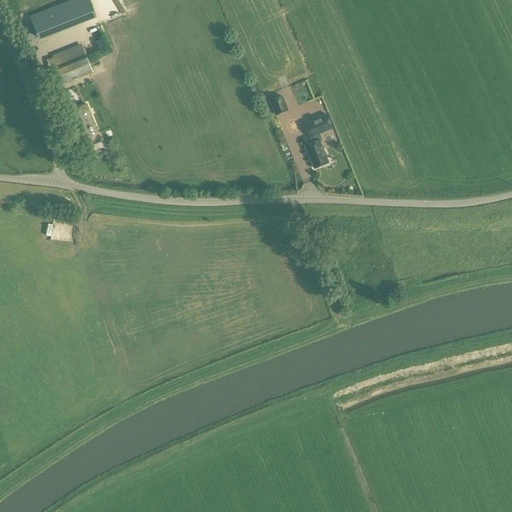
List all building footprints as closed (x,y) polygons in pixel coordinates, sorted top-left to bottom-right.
[(36,16),(31,18),(34,27),(39,38),(58,30),(50,11),(36,16)] [(271,52),(288,45),(286,40),(269,48),(271,52)] [(299,60),(292,45),(288,47),(295,62),(299,60)] [(57,87),(89,74),(93,73),(83,47),(48,61),(57,87)] [(306,77),(299,61),(295,63),(302,78),(306,77)] [(276,115),(288,110),(283,97),(270,102),(276,115)] [(87,103),(68,111),(85,155),(104,147),(87,103)] [(312,137),(314,143),(320,140),(322,140),(319,134),(332,129),(327,115),(305,123),(311,138),(312,137)] [(305,146),(315,169),(329,163),(320,140),(314,143),(305,146)] [(62,215),(49,214),(47,235),(60,236),(62,215)]
